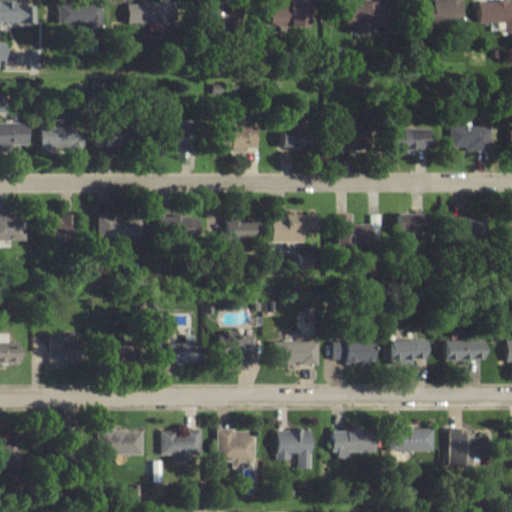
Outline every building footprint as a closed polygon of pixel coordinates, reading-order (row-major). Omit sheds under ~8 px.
[(33,4),(14,5),(13,0),(0,0),(0,21),(34,21),(33,4)] [(282,0),(284,22),(307,21),(305,0),(282,0)] [(459,0),(428,0),(428,21),(459,21),(459,0)] [(502,22),(502,32),(511,32),(511,0),(474,1),(475,22),(502,22)] [(98,3),(54,2),(54,22),(98,23),(98,3)] [(125,22),(160,21),(159,2),(124,3),(125,22)] [(374,2),(340,3),(341,25),(375,24),(374,2)] [(0,146),(26,146),(25,121),(0,122),(0,146)] [(163,146),(190,145),(189,123),(162,124),(163,146)] [(213,126),(213,148),(256,147),(256,125),(213,126)] [(448,125),(448,147),(464,147),(464,150),(489,150),(490,126),(448,125)] [(38,126),(38,148),(83,150),(83,128),(38,126)] [(310,147),(309,128),(276,130),(277,148),(310,147)] [(428,150),(429,130),(396,129),(396,138),(391,138),(390,149),(428,150)] [(332,214),(333,246),(358,244),(357,225),(350,226),(350,213),(332,214)] [(424,213),(392,213),(391,232),(424,233),(424,213)] [(0,239),(25,239),(24,214),(0,214),(0,239)] [(166,233),(196,236),(198,219),(168,215),(166,233)] [(463,236),(472,225),(461,215),(451,226),(463,236)] [(95,216),(95,235),(131,236),(132,217),(95,216)] [(268,242),(305,241),(305,216),(268,216),(268,242)] [(222,239),(257,240),(257,217),(222,217),(222,239)] [(253,335),(217,333),(216,358),(236,358),(236,362),(252,363),(253,335)] [(65,363),(65,335),(47,336),(47,364),(65,363)] [(128,358),(128,345),(121,345),(120,339),(95,340),(95,360),(128,358)] [(441,360),(483,359),(482,339),(441,340),(441,360)] [(503,360),(511,359),(511,339),(504,339),(503,360)] [(386,364),(412,364),(411,358),(426,358),(426,340),(385,340),(386,364)] [(270,364),(316,364),(315,341),(270,341),(270,364)] [(341,364),(366,363),(365,341),(329,341),(330,359),(341,359),(341,364)] [(0,362),(19,362),(18,342),(0,342),(0,362)] [(190,343),(156,342),(155,361),(190,362),(190,343)] [(388,451),(433,450),(433,427),(388,428),(388,451)] [(139,430),(94,429),(94,454),(139,455),(139,430)] [(159,432),(159,454),(172,454),(172,462),(187,462),(187,454),(200,453),(200,429),(182,429),(182,431),(159,432)] [(273,430),(273,458),(296,458),(296,468),(311,468),(310,429),(273,430)] [(372,451),(372,429),(328,430),(329,456),(348,456),(348,452),(372,451)] [(454,429),(448,429),(446,465),(469,466),(470,433),(454,433),(454,429)] [(214,461),(230,461),(230,467),(240,467),(240,461),(253,461),(254,431),(215,430),(214,461)] [(0,467),(14,468),(13,435),(0,435),(0,467)]
